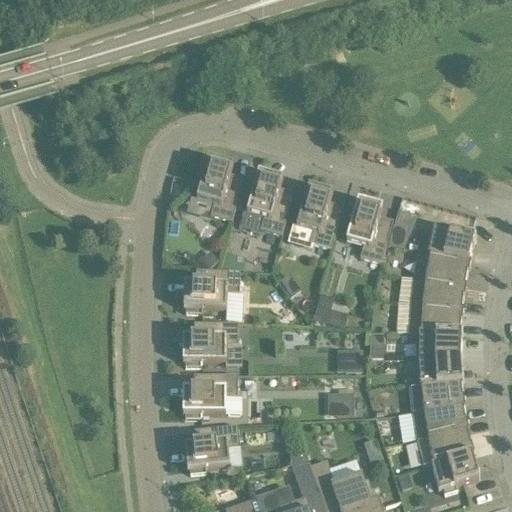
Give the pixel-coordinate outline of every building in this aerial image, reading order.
[(234,169),(227,168),(227,166),(226,166),(226,167),(209,162),(208,165),(204,163),(200,180),(204,181),(197,204),(214,209),(211,220),(232,226),(244,184),(231,180),(234,169)] [(283,184),(282,183),(259,177),(258,179),(254,177),(249,194),(254,195),(247,218),(264,223),(261,234),(282,240),(294,198),(280,194),(283,184)] [(333,198),(327,196),(328,192),(326,192),(325,195),(309,191),(308,193),(304,192),(299,208),(303,209),(297,232),(314,237),(311,248),(332,254),(343,212),(330,208),(333,198)] [(383,212),(377,210),(378,206),(376,206),(375,210),(358,205),(358,207),(353,206),(349,222),(353,223),(347,246),(363,251),(360,262),(381,268),(393,226),(380,222),(383,212)] [(435,232),(428,258),(428,259),(470,266),(476,244),(452,237),(453,232),(440,228),(439,234),(435,232)] [(220,265),(211,256),(201,265),(210,274),(220,265)] [(419,256),(414,284),(465,292),(465,291),(468,278),(469,278),(471,267),(469,267),(470,266),(428,259),(428,258),(419,256)] [(197,275),(196,289),(185,288),(185,295),(181,295),(181,296),(185,297),(184,314),(186,314),(186,318),(203,319),(203,315),(227,316),(228,299),(240,299),(241,277),(197,275)] [(301,296),(289,278),(280,285),(292,302),(301,296)] [(414,284),(411,311),(462,316),(462,315),(464,302),(465,302),(467,291),(465,291),(465,292),(414,284)] [(328,328),(332,314),(335,303),(321,299),(314,324),(328,328)] [(409,339),(420,339),(420,338),(460,340),(460,339),(462,326),(463,326),(464,315),(462,315),(462,316),(411,311),(409,339)] [(194,328),(194,342),(183,342),(183,349),(179,349),(179,350),(183,350),(183,368),(186,368),(186,372),(202,372),(202,368),(226,368),(226,350),(238,351),(238,328),(194,328)] [(382,364),(384,339),(372,338),(370,355),(370,363),(377,364),(382,364)] [(420,339),(419,365),(461,364),(462,339),(460,339),(460,340),(420,338),(420,339)] [(343,355),(343,378),(362,378),(362,355),(343,355)] [(419,365),(420,390),(420,391),(461,389),(463,389),(461,364),(419,365)] [(194,380),(194,394),(183,394),(183,401),(179,401),(179,403),(183,403),(183,420),(186,420),(186,424),(202,424),(202,420),(226,420),(226,402),(238,402),(238,380),(194,380)] [(410,391),(412,419),(464,413),(466,413),(464,402),(463,402),(461,389),(420,391),(420,390),(410,391)] [(353,400),(339,400),(339,421),(353,421),(353,400)] [(384,422),(383,413),(375,413),(376,423),(384,422)] [(412,419),(417,446),(467,437),(469,437),(467,426),(466,426),(464,413),(412,419)] [(194,435),(196,449),(185,450),(188,476),(190,476),(190,480),(207,478),(207,474),(230,471),(228,454),(240,453),(238,431),(194,435)] [(422,473),(432,471),(432,470),(472,461),(473,461),(474,461),(472,450),(471,450),(467,437),(417,446),(422,473)] [(364,448),(369,463),(382,459),(377,444),(364,448)] [(290,462),(292,472),(308,469),(306,460),(290,462)] [(480,484),(473,461),(472,461),(432,470),(432,471),(439,497),(443,495),(445,501),(458,497),(456,491),(480,484)] [(361,480),(335,489),(327,466),(310,471),(318,495),(319,498),(323,511),(381,511),(378,504),(371,507),(361,480)] [(410,479),(398,482),(401,495),(413,492),(410,479)] [(323,511),(319,498),(278,511),(323,511)]
